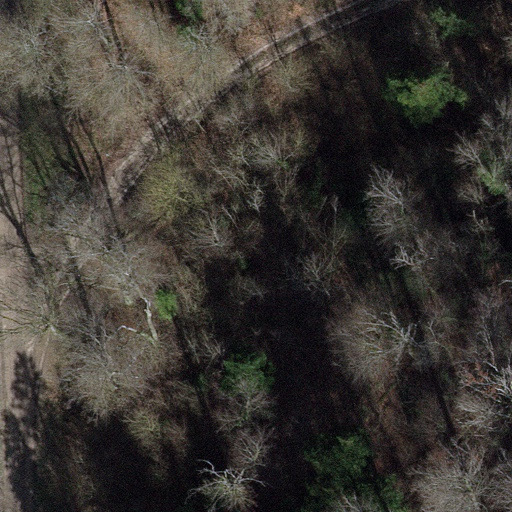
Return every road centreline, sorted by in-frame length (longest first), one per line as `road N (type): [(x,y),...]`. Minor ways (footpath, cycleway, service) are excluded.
road 1 (track): [(16,329),(121,175),(269,49),(380,0)]
road 2 (track): [(0,134),(16,329),(5,511)]
